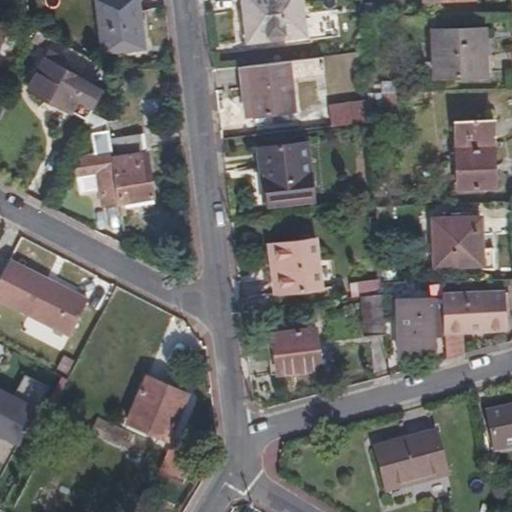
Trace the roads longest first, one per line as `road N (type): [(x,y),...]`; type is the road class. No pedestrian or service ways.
road 1 (residential): [(219,317),(181,0)]
road 2 (residential): [(511,361),(252,432),(237,459)]
road 3 (residential): [(0,205),(219,317)]
road 4 (residential): [(237,459),(219,317)]
